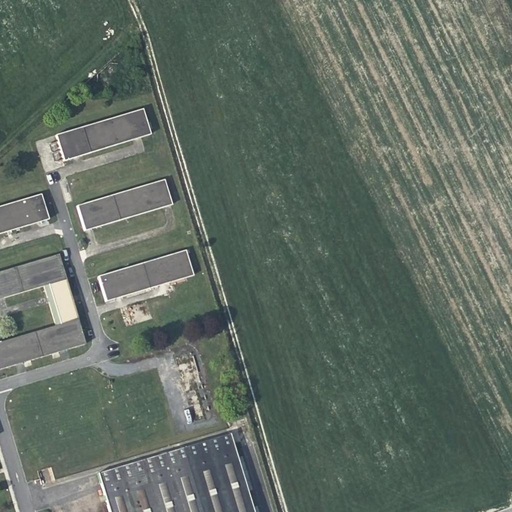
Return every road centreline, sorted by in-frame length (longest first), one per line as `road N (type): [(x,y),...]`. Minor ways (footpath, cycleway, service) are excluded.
road 1 (track): [(129,0),(283,511)]
road 2 (track): [(141,23),(0,146)]
